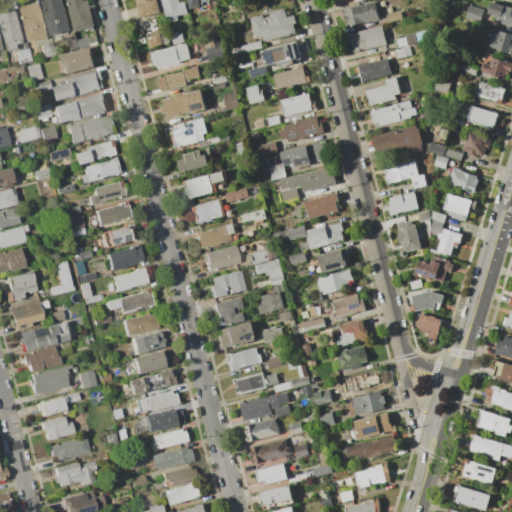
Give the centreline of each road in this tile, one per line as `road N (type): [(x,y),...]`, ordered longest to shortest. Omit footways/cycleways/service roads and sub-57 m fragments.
road 1 (residential): [(108,0),(237,511)]
road 2 (residential): [(313,0),(397,339)]
road 3 (tertiary): [(511,181),(453,369)]
road 4 (residential): [(0,376),(34,511)]
